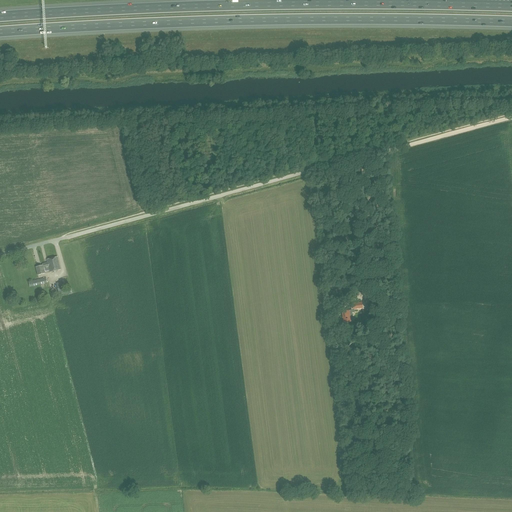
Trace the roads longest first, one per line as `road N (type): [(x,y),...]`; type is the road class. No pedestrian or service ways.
road 1 (motorway): [(0,31),(225,20),(511,21)]
road 2 (unclassified): [(404,146),(58,238)]
road 3 (motorway): [(288,4),(0,16)]
road 4 (motorway): [(511,5),(288,4)]
road 5 (track): [(359,158),(351,221),(362,299)]
